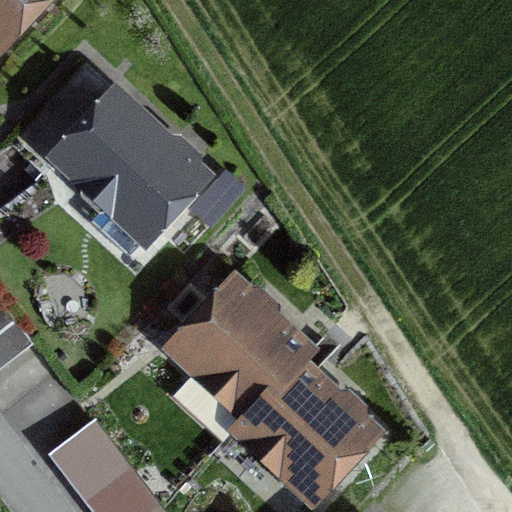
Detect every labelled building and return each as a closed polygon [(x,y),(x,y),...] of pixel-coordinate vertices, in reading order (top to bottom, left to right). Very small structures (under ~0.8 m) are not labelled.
[(0,0),(0,41),(39,0),(0,0)] [(140,243),(202,178),(114,96),(52,161),(77,185),(77,199),(96,216),(110,215),(140,243)] [(305,355),(232,287),(172,351),(244,418),(234,429),(235,431),(305,355)] [(0,369),(30,347),(0,307),(0,369)] [(307,356),(305,355),(235,431),(308,499),(368,434),(296,367),(307,356)] [(156,511),(102,440),(64,469),(96,511),(156,511)]
